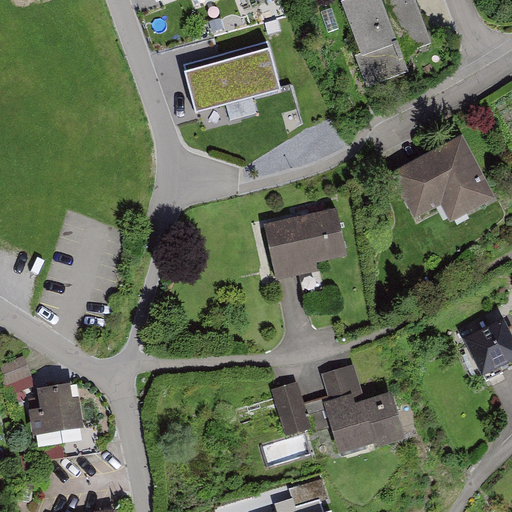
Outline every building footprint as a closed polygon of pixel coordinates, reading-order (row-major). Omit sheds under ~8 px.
[(431,0),(352,0),(382,70),(449,42),(431,0)] [(264,45),(180,67),(193,116),(277,93),(264,45)] [(450,219),(496,196),(463,131),(390,168),(415,216),(442,203),(450,219)] [(337,205),(264,221),(277,277),(318,268),(316,260),(348,253),(337,205)] [(511,339),(504,323),(463,343),(483,383),(511,368),(511,339)] [(23,357),(0,365),(10,393),(33,385),(23,357)] [(312,432),(333,426),(340,449),(405,430),(392,388),(365,396),(355,363),(321,373),(328,395),(303,402),(297,380),(273,388),(286,433),(311,426),(312,432)] [(78,387),(41,391),(43,412),(35,413),(38,435),(82,431),(78,387)] [(294,496),(296,505),(321,497),(328,494),(322,477),(291,488),(294,496)] [(333,511),(332,505),(324,508),(321,497),(296,505),(294,496),(275,502),(278,511),(274,511),(333,511)]
